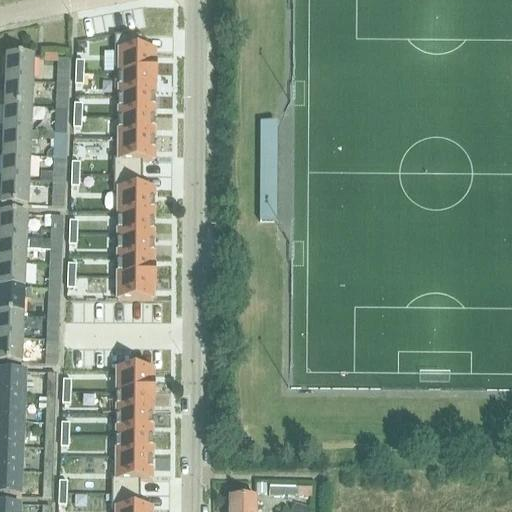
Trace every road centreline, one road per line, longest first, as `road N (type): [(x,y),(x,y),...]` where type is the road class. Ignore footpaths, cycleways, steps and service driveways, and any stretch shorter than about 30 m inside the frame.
road 1 (residential): [(190,511),(194,0)]
road 2 (residential): [(131,0),(0,29)]
